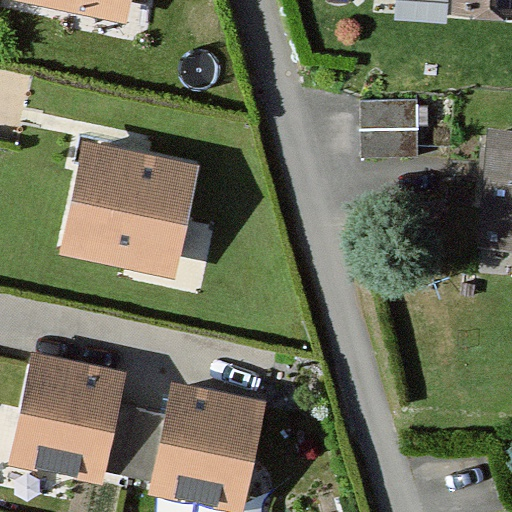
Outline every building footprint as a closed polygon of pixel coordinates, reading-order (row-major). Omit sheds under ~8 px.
[(140,0),(19,0),(135,24),(140,0)] [(511,0),(477,0),(477,7),(511,10),(511,0)] [(368,92),(366,135),(417,137),(419,94),(368,92)] [(511,126),(491,126),(487,242),(511,243),(511,126)] [(205,163),(93,135),(67,242),(179,269),(205,163)] [(133,367),(37,347),(14,456),(110,476),(133,367)] [(270,397),(179,377),(155,486),(246,506),(270,397)]
